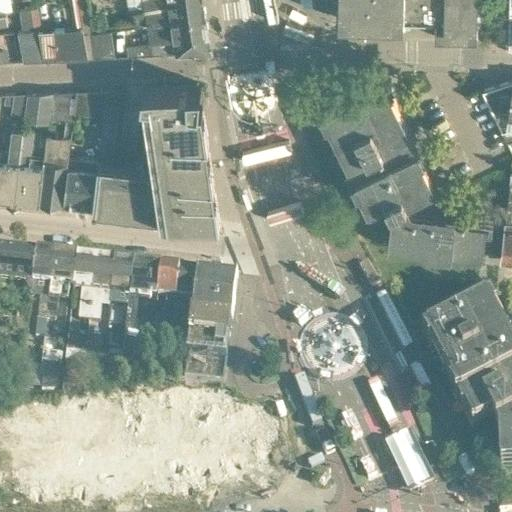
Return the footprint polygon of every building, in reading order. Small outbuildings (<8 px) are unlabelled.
[(86,0),(77,0),(79,4),(80,14),(89,13),(86,0)] [(125,0),(127,9),(146,6),(168,3),(189,0),(125,0)] [(144,13),(146,23),(206,14),(204,0),(189,0),(168,3),(169,9),(144,13)] [(339,0),(338,19),(435,22),(435,36),(477,37),(478,0),(339,0)] [(38,5),(30,7),(33,28),(38,28),(41,27),(38,5)] [(30,7),(18,8),(22,30),(33,28),(30,7)] [(89,13),(80,14),(82,23),(83,28),(83,30),(91,29),(89,13)] [(149,41),(209,33),(206,14),(146,23),(146,25),(171,22),(171,27),(147,31),(149,41)] [(22,30),(18,31),(23,60),(43,59),(38,30),(38,28),(33,28),(22,30)] [(83,28),(56,29),(58,58),(88,57),(84,34),(83,30),(83,28)] [(92,33),(84,34),(88,57),(115,55),(111,30),(92,33)] [(149,41),(128,44),(128,55),(193,51),(212,50),(209,33),(149,41)] [(384,79),(375,83),(345,98),(325,108),(351,162),(410,133),(384,79)] [(511,79),(482,89),(483,90),(508,141),(511,140),(511,79)] [(104,113),(98,160),(92,208),(134,213),(162,217),(162,214),(166,215),(169,215),(169,217),(221,224),(203,102),(195,101),(193,101),(192,94),(200,94),(200,93),(201,84),(196,84),(181,85),(147,86),(142,86),(141,96),(144,97),(146,112),(155,168),(139,166),(112,163),(119,102),(106,101),(104,113)] [(107,89),(78,90),(76,110),(104,113),(106,101),(107,89)] [(128,91),(107,89),(106,101),(119,102),(126,103),(128,91)] [(45,154),(40,202),(64,205),(70,156),(76,110),(71,109),(73,90),(53,91),(50,120),(68,122),(66,136),(48,134),(45,154)] [(28,92),(25,119),(49,122),(50,120),(53,91),(28,92)] [(6,93),(4,103),(12,104),(11,118),(25,119),(28,92),(6,93)] [(0,197),(15,199),(24,128),(13,127),(11,149),(0,148),(0,197)] [(40,202),(45,154),(31,152),(34,129),(24,128),(15,199),(40,202)] [(387,193),(392,204),(408,193),(434,181),(410,133),(351,162),(370,201),(371,201),(387,193)] [(92,208),(98,160),(70,156),(64,205),(92,208)] [(511,185),(510,185),(501,257),(511,258),(511,185)] [(408,193),(392,204),(388,237),(423,242),(482,249),(486,215),(424,208),(421,203),(412,202),(408,193)] [(0,278),(15,280),(18,248),(0,245),(0,278)] [(33,282),(37,250),(18,248),(15,280),(33,282)] [(55,252),(37,250),(33,282),(31,299),(41,300),(36,336),(45,337),(48,315),(55,252)] [(74,287),(78,255),(55,252),(48,315),(57,316),(59,301),(69,302),(70,287),(74,287)] [(79,320),(89,321),(96,257),(78,255),(74,287),(74,289),(83,290),(79,320)] [(111,305),(115,259),(96,257),(89,321),(101,323),(101,321),(108,322),(111,305)] [(111,305),(129,307),(134,261),(115,259),(111,305)] [(129,307),(125,334),(140,336),(144,309),(150,303),(151,295),(154,295),(158,264),(155,264),(134,261),(129,307)] [(158,264),(154,295),(157,295),(167,296),(163,332),(173,333),(174,324),(180,267),(161,264),(158,264)] [(180,267),(174,324),(183,325),(186,299),(194,300),(184,381),(224,386),(238,273),(237,273),(235,273),(223,272),(223,271),(221,271),(217,271),(215,271),(215,270),(213,270),(201,269),(198,268),(198,269),(180,267)] [(487,306),(443,328),(428,336),(454,387),(511,356),(511,355),(510,351),(511,350),(511,348),(510,350),(487,306)] [(65,363),(84,365),(86,351),(67,349),(65,363)] [(104,353),(86,351),(84,365),(102,367),(104,356),(104,353)] [(122,358),(104,356),(102,367),(121,370),(122,358)] [(493,420),(499,433),(511,421),(511,356),(454,387),(476,428),(493,420)] [(41,377),(40,388),(56,390),(57,379),(41,377)] [(34,383),(24,382),(23,390),(33,391),(34,383)] [(259,400),(176,412),(184,461),(191,507),(203,507),(275,505),(270,474),(282,472),(281,425),(263,428),(259,400)] [(511,421),(499,433),(501,467),(511,466),(511,421)] [(0,451),(0,505),(20,507),(20,501),(111,506),(191,507),(184,461),(179,461),(0,451)]
